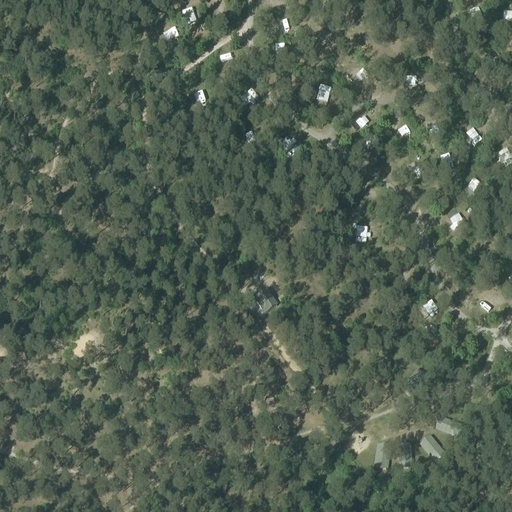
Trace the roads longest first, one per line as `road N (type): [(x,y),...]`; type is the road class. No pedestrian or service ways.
road 1 (track): [(0,452),(131,488),(197,462),(294,449),(455,392),(481,379),(497,339),(511,350)]
road 2 (track): [(251,31),(190,68),(140,74),(160,200),(255,318)]
